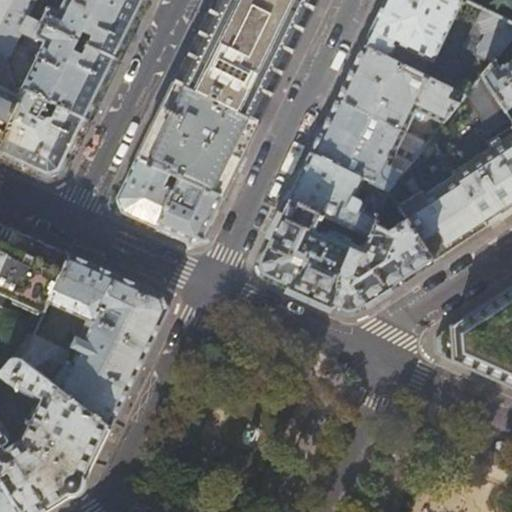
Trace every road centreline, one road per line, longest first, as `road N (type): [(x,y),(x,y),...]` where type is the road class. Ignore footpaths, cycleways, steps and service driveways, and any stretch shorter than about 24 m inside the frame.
road 1 (residential): [(211,281),(355,0)]
road 2 (residential): [(180,0),(72,219)]
road 3 (unclassified): [(211,281),(114,505)]
road 4 (unclassified): [(386,356),(211,281)]
road 5 (residential): [(511,248),(411,313),(386,356)]
road 6 (unclassified): [(321,511),(386,356)]
road 7 (residential): [(211,281),(72,219)]
road 8 (unclassified): [(511,413),(386,356)]
